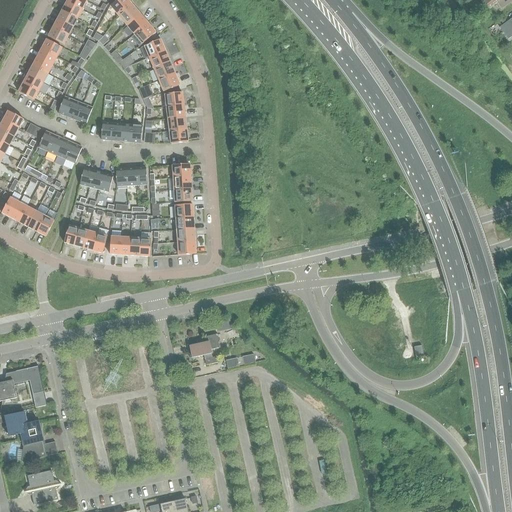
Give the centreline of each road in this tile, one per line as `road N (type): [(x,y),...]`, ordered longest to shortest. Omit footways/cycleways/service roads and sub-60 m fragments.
road 1 (trunk): [(511,451),(495,330),(471,237),(427,138),(345,16)]
road 2 (trunk): [(300,0),(352,61),(413,160),(463,290)]
road 3 (trunk): [(303,285),(343,366),(441,436),(489,511)]
road 4 (residential): [(48,260),(107,275),(212,266),(210,151)]
road 5 (trunk): [(463,290),(448,359),(432,377),(406,385),(385,384),(353,360),(316,283)]
road 6 (tertiary): [(304,262),(46,320)]
road 7 (tertiary): [(50,339),(303,285)]
road 8 (residential): [(210,151),(107,154),(0,96)]
road 9 (trunk): [(463,290),(498,511)]
road 10 (tertiary): [(511,212),(304,262)]
road 11 (trunk): [(511,139),(345,16)]
road 12 (tertiary): [(316,283),(423,269),(511,242)]
road 13 (residential): [(210,151),(193,58),(160,0)]
